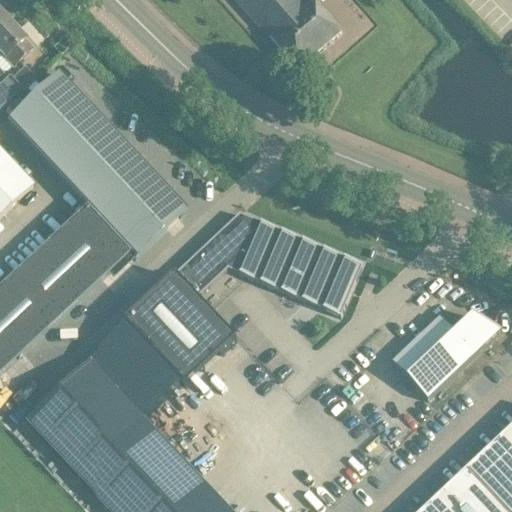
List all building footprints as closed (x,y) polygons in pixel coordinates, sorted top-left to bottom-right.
[(234,0),(271,42),(318,0),(234,0)] [(324,0),(318,0),(271,42),(298,72),(341,34),(317,6),(324,0)] [(24,41),(4,20),(0,23),(0,57),(11,69),(31,50),(23,42),(24,41)] [(6,123),(85,209),(0,288),(0,375),(129,255),(134,261),(186,213),(128,151),(102,123),(57,75),(6,123)] [(0,111),(20,93),(8,79),(0,86),(0,111)] [(0,217),(32,187),(0,153),(0,217)] [(363,267),(240,216),(125,324),(186,389),(237,342),(197,300),(228,271),(341,319),(363,267)] [(456,334),(441,319),(392,365),(394,368),(395,368),(428,402),(500,333),(501,334),(502,333),(472,318),(471,319),(472,319),(456,334)] [(24,423),(108,511),(229,511),(88,362),(24,423)] [(374,417),(390,404),(383,397),(368,409),(374,417)] [(310,406),(339,436),(348,427),(319,398),(310,406)] [(511,511),(511,429),(424,511),(511,511)]
